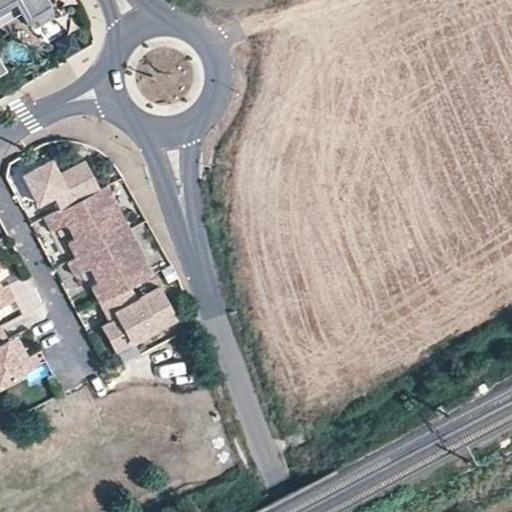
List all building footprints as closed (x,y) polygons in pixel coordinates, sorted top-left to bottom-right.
[(0,0),(0,7),(12,0),(17,0),(23,10),(40,0),(0,0)] [(46,0),(40,0),(23,10),(29,19),(50,7),(46,0)] [(54,40),(63,55),(79,45),(70,30),(54,40)] [(59,210),(99,189),(84,161),(57,175),(50,160),(22,174),(37,203),(52,196),(59,210)] [(59,210),(43,218),(50,231),(66,223),(74,239),(68,243),(75,258),(128,230),(105,186),(99,189),(59,210)] [(90,287),(98,302),(127,287),(151,275),(128,231),(66,263),(73,276),(88,268),(97,284),(90,287)] [(0,305),(13,299),(6,285),(0,288),(0,287),(0,305)] [(127,287),(98,302),(105,317),(112,313),(115,319),(108,322),(99,327),(112,351),(174,319),(158,288),(134,300),(127,287)] [(112,313),(105,317),(108,322),(115,319),(112,313)] [(6,339),(0,327),(0,383),(32,367),(23,349),(18,352),(10,337),(6,339)] [(15,335),(10,337),(18,352),(23,349),(15,335)]
